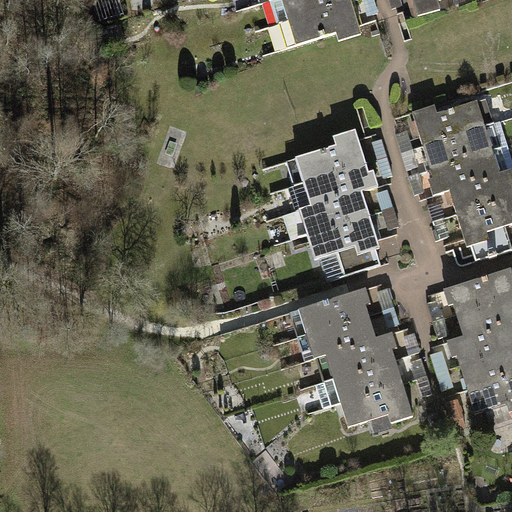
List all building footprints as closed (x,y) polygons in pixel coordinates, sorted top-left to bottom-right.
[(281,0),(288,22),(350,2),(349,0),(281,0)] [(368,7),(371,15),(378,13),(373,0),(364,0),(367,7),(368,7)] [(399,0),(389,0),(392,9),(401,6),(399,0)] [(437,2),(444,0),(412,0),(418,18),(440,11),(437,2)] [(444,0),(437,2),(440,11),(474,0),(444,0)] [(288,22),(296,46),(336,34),(339,42),(361,35),(350,2),(288,22)] [(412,113),(423,147),(485,128),(477,103),(437,115),(435,106),(412,113)] [(423,147),(430,171),(492,151),(485,128),(423,147)] [(295,160),(303,184),(366,165),(355,131),(333,138),(336,147),(295,160)] [(410,151),(404,133),(396,135),(401,153),(410,151)] [(382,140),(373,142),(378,161),(387,158),(382,140)] [(449,191),(511,171),(511,162),(507,147),(492,151),(430,171),(433,181),(429,182),(433,196),(449,191)] [(416,168),(410,151),(401,153),(407,171),(416,168)] [(387,158),(378,161),(384,179),(393,176),(387,158)] [(366,165),(303,184),(288,189),(295,213),(362,192),(378,187),(373,172),(368,174),(366,165)] [(511,171),(449,191),(457,215),(511,197),(511,171)] [(423,193),(417,175),(409,178),(415,196),(423,193)] [(369,216),(362,192),(295,213),(284,216),(292,240),(307,236),(369,216)] [(388,192),(379,194),(384,211),(393,208),(388,192)] [(504,227),(511,224),(511,197),(457,215),(464,239),(468,238),(504,227)] [(393,208),(384,211),(389,230),(399,227),(393,208)] [(369,216),(307,236),(315,260),(322,258),(337,253),(345,277),(381,266),(376,251),(380,249),(369,216)] [(447,237),(442,220),(433,223),(438,239),(447,237)] [(511,251),(504,227),(468,238),(475,262),(511,251)] [(337,253),(322,258),(329,282),(345,277),(337,253)] [(453,305),(456,314),(511,296),(511,274),(511,270),(444,291),(449,307),(453,305)] [(366,289),(299,310),(307,335),(369,316),(366,306),(371,305),(366,289)] [(387,290),(378,293),(384,311),(393,308),(387,290)] [(511,296),(456,314),(464,338),(511,323),(511,296)] [(393,308),(384,311),(389,328),(398,325),(393,308)] [(376,340),(369,316),(307,335),(314,359),(326,356),(376,340)] [(447,336),(441,319),(433,322),(438,339),(447,336)] [(460,366),(511,349),(511,323),(464,338),(447,344),(452,358),(457,357),(460,366)] [(413,334),(405,337),(410,355),(419,353),(413,334)] [(333,379),(395,360),(392,351),(397,349),(393,335),(376,340),(326,356),(333,379)] [(511,349),(460,366),(467,390),(511,376),(511,349)] [(445,371),(439,353),(430,355),(436,373),(445,371)] [(421,359),(412,362),(418,379),(427,377),(421,359)] [(403,384),(395,360),(333,379),(316,385),(324,409),(341,403),(403,384)] [(450,389),(445,371),(436,373),(442,392),(450,389)] [(511,412),(511,376),(467,390),(475,415),(485,412),(489,426),(511,420),(510,413),(511,412)] [(341,403),(348,428),(388,416),(391,424),(413,417),(403,384),(341,403)] [(432,394),(428,384),(420,387),(423,397),(432,394)] [(446,404),(451,422),(463,418),(457,401),(446,404)]
